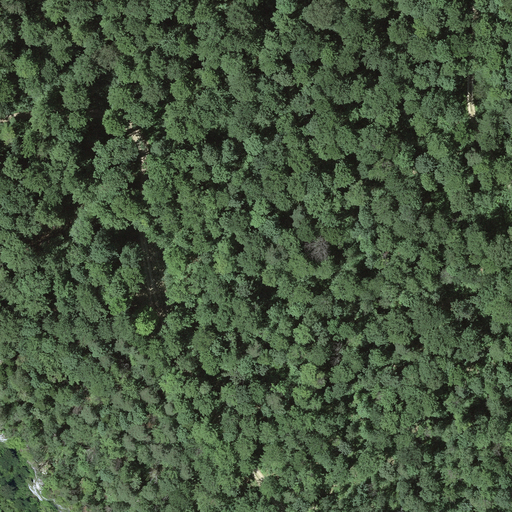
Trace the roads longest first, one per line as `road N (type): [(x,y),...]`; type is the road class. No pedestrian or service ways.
road 1 (track): [(282,511),(167,337),(150,284),(146,157),(131,125),(113,115),(69,112),(0,120)]
road 2 (track): [(511,185),(475,124),(476,0)]
